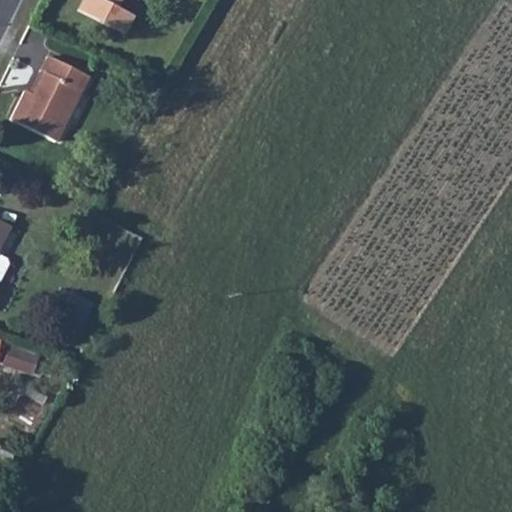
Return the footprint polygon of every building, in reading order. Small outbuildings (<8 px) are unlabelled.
[(115,8),(118,0),(82,0),(77,11),(123,34),(132,16),(115,8)] [(9,120),(54,142),(87,77),(46,57),(39,72),(42,74),(32,95),(28,94),(24,91),(9,120)] [(42,74),(39,72),(28,94),(32,95),(42,74)] [(0,257),(0,243),(8,227),(0,222),(0,276),(6,264),(5,260),(0,257)] [(91,229),(73,231),(74,246),(92,245),(91,229)] [(36,357),(10,348),(4,365),(29,374),(36,357)] [(71,354),(53,348),(52,353),(70,358),(71,354)] [(0,445),(0,446),(0,451),(11,457),(14,451),(0,445)] [(0,451),(0,478),(1,479),(4,473),(11,458),(11,457),(0,451)] [(16,460),(11,458),(4,473),(9,476),(16,460)]
